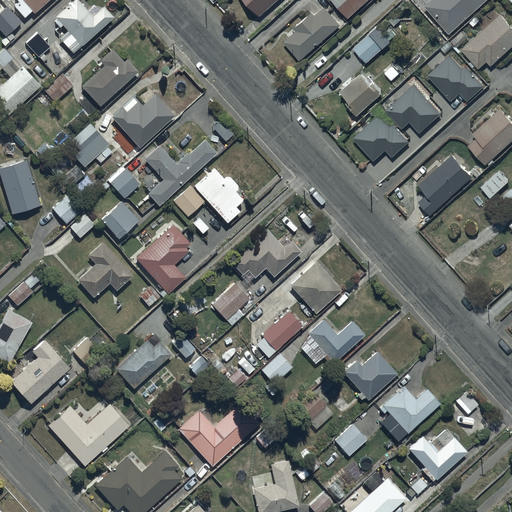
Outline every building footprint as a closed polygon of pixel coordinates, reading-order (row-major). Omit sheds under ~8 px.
[(50,0),(16,0),(18,2),(13,7),(23,18),(31,11),(34,14),(50,0)] [(92,16),(77,0),(73,0),(54,17),(67,31),(58,39),(72,54),(113,18),(103,7),(92,16)] [(278,0),(244,0),(259,17),(278,0)] [(331,0),(348,18),(368,0),(331,0)] [(431,0),(424,7),(449,34),(487,0),(431,0)] [(340,25),(324,7),(315,15),(313,12),(294,29),(296,31),(284,42),(300,61),(340,25)] [(511,46),(511,28),(499,15),(461,50),(471,61),(468,63),(473,68),(475,66),(478,70),(487,62),(491,67),(511,46)] [(36,34),(25,44),(38,57),(49,47),(36,34)] [(382,49),(369,34),(353,49),(366,63),(382,49)] [(0,51),(0,69),(13,59),(4,49),(0,51)] [(103,67),(81,87),(99,107),(138,72),(126,59),(123,62),(111,50),(98,61),(103,67)] [(0,108),(7,116),(39,86),(21,66),(0,85),(0,108)] [(399,69),(397,66),(386,75),(392,82),(399,76),(403,82),(408,78),(403,72),(405,70),(402,66),(399,69)] [(73,86),(61,73),(43,89),(54,102),(73,86)] [(372,84),(361,73),(354,80),(351,77),(337,90),(351,104),(348,107),(357,116),(382,93),(373,83),(372,84)] [(133,97),(110,117),(126,134),(123,137),(127,143),(131,140),(139,149),(174,116),(154,94),(141,106),(133,97)] [(367,119),(375,128),(391,114),(383,105),(367,119)] [(492,159),(511,141),(511,121),(500,108),(472,134),(476,139),(468,146),(485,165),(488,163),(490,166),(494,161),(492,159)] [(423,134),(404,114),(381,135),(392,147),(395,144),(403,152),(423,134)] [(108,145),(89,123),(64,146),(84,167),(108,145)] [(123,140),(115,149),(128,162),(136,153),(123,140)] [(158,146),(143,159),(162,180),(147,194),(158,206),(216,153),(204,140),(189,154),(188,153),(174,165),(158,146)] [(45,144),(36,151),(43,159),(51,152),(45,144)] [(452,155),(418,185),(426,194),(418,202),(429,216),(472,178),(452,155)] [(25,161),(0,168),(0,179),(11,215),(40,206),(25,161)] [(123,199),(138,185),(125,170),(118,176),(115,172),(106,180),(123,199)] [(215,171),(194,189),(226,224),(238,212),(234,208),(242,201),(234,192),(236,190),(235,186),(230,180),(227,180),(225,182),(215,171)] [(204,202),(189,185),(172,200),(186,217),(204,202)] [(70,193),(51,209),(65,225),(84,208),(70,193)] [(138,220),(121,202),(100,221),(118,239),(138,220)] [(84,213),(69,227),(79,237),(94,223),(84,213)] [(264,268),(273,278),(300,252),(274,224),(231,264),(242,275),(247,271),(253,278),(264,268)] [(172,225),(135,258),(166,294),(184,278),(173,266),(188,252),(185,249),(190,245),(172,225)] [(87,256),(95,264),(77,281),(92,298),(109,284),(116,291),(132,277),(102,243),(87,256)] [(316,263),(290,286),(315,314),(341,291),(316,263)] [(32,291),(22,281),(7,296),(16,306),(32,291)] [(249,300),(234,283),(211,304),(231,326),(242,316),(237,310),(249,300)] [(150,286),(139,295),(148,306),(160,297),(150,286)] [(0,359),(8,364),(30,323),(7,310),(0,323),(0,359)] [(302,327),(287,311),(261,335),(263,338),(255,345),(267,358),(302,327)] [(337,335),(322,320),(307,334),(308,336),(299,347),(315,364),(322,357),(329,364),(332,362),(333,363),(364,335),(351,322),(337,335)] [(178,337),(171,343),(184,358),(191,352),(178,337)] [(237,344),(232,337),(219,348),(225,354),(237,344)] [(95,349),(86,339),(72,351),(85,365),(99,353),(101,355),(110,348),(104,342),(95,349)] [(69,369),(44,340),(31,351),(37,358),(10,382),(29,404),(69,369)] [(147,340),(115,369),(133,389),(171,355),(160,342),(154,348),(147,340)] [(397,373),(376,352),(361,366),(356,361),(343,373),(360,392),(356,396),(360,400),(364,397),(367,401),(397,373)] [(292,368),(279,353),(260,370),(273,385),(292,368)] [(195,376),(207,366),(200,357),(188,367),(195,376)] [(246,378),(237,369),(225,381),(234,390),(246,378)] [(439,404),(426,389),(414,399),(403,387),(381,406),(382,407),(379,410),(383,413),(385,411),(406,434),(439,404)] [(308,422),(325,406),(312,391),(295,407),(308,422)] [(467,392),(455,401),(467,415),(478,405),(467,392)] [(199,411),(178,429),(211,467),(260,423),(241,402),(213,427),(199,411)] [(69,406),(47,426),(84,466),(128,426),(109,405),(86,425),(69,406)] [(366,439),(352,424),(334,440),(348,456),(366,439)] [(266,428),(254,439),(263,449),(275,438),(266,428)] [(434,479),(435,480),(466,453),(452,438),(436,453),(421,437),(407,449),(424,467),(421,470),(431,482),(434,479)] [(126,457),(94,486),(117,511),(123,506),(128,511),(145,511),(181,479),(173,470),(177,466),(163,451),(140,472),(126,457)] [(269,465),(274,484),(251,489),(256,511),(275,511),(298,507),(288,460),(269,465)] [(390,511),(405,499),(386,478),(382,482),(374,472),(363,482),(372,492),(350,511),(390,511)] [(419,478),(410,487),(411,488),(406,493),(412,499),(416,494),(417,495),(427,486),(419,478)] [(322,511),(332,503),(323,493),(308,506),(313,511),(322,511)]
